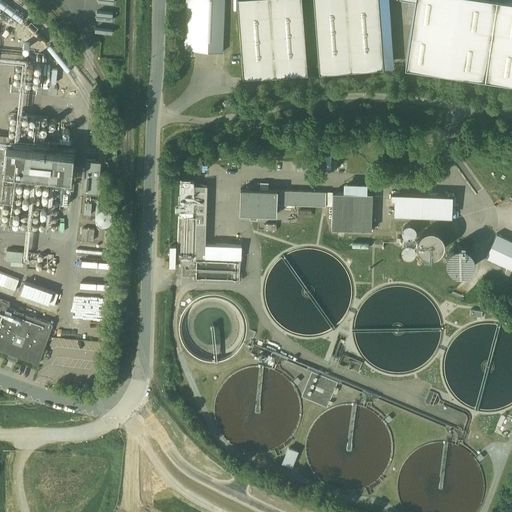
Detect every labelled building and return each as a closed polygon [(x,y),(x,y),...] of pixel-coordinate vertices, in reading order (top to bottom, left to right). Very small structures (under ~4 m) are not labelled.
[(239,0),(245,81),(310,76),(304,0),(316,0),(321,76),(396,70),(390,0),(239,0)] [(511,2),(495,0),(417,0),(407,69),(511,84),(511,2)] [(224,11),(185,9),(184,51),(222,52),(224,11)] [(11,175),(69,180),(72,150),(51,148),(52,141),(71,143),(73,128),(57,126),(58,118),(15,114),(14,122),(10,122),(9,132),(12,133),(11,145),(1,144),(0,151),(0,171),(2,172),(1,183),(10,184),(11,175)] [(100,159),(84,158),(83,189),(99,190),(100,159)] [(212,171),(212,159),(201,159),(201,171),(212,171)] [(194,181),(180,180),(177,259),(241,261),(241,247),(205,246),(207,187),(194,187),(194,181)] [(326,207),(326,193),(240,190),(239,215),(277,217),(277,205),(326,207)] [(372,195),(332,193),(331,230),(371,232),(372,195)] [(452,196),(391,194),(391,201),(394,201),(394,217),(452,219),(452,196)] [(106,216),(106,201),(84,201),(83,216),(106,216)] [(413,254),(436,257),(440,233),(413,229),(414,226),(404,225),(399,256),(412,259),(413,254)] [(80,239),(93,239),(93,227),(81,227),(80,239)] [(511,241),(497,234),(485,258),(511,271),(511,241)] [(456,243),(442,264),(461,276),(475,255),(456,243)] [(21,260),(22,250),(5,248),(4,258),(21,260)] [(0,269),(0,283),(14,288),(18,275),(0,269)] [(23,280),(19,292),(53,303),(57,291),(23,280)] [(0,297),(0,348),(9,351),(38,362),(48,335),(53,322),(8,306),(9,301),(0,297)] [(337,382),(311,372),(301,397),(327,407),(337,382)] [(351,405),(305,412),(330,419),(331,426),(333,418),(334,422),(343,425),(344,429),(348,430),(349,440),(356,415),(354,415),(353,409),(356,410),(361,409),(362,415),(360,415),(362,425),(365,415),(364,412),(371,411),(363,409),(363,404),(354,405),(351,405)] [(511,430),(511,419),(501,416),(494,434),(509,439),(511,430)] [(466,511),(478,505),(483,474),(470,452),(464,453),(466,457),(461,492),(465,492),(456,494),(454,508),(448,498),(439,446),(437,443),(420,446),(418,457),(435,459),(431,460),(432,468),(428,468),(427,478),(410,488),(408,501),(422,503),(423,508),(418,511),(423,511),(466,511)] [(288,446),(281,462),(292,467),(295,458),(298,451),(288,446)]
